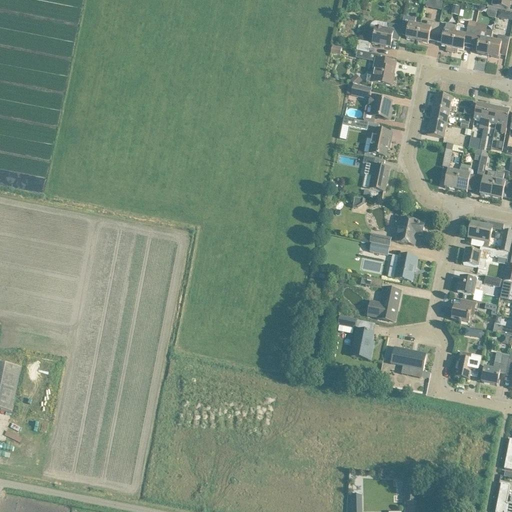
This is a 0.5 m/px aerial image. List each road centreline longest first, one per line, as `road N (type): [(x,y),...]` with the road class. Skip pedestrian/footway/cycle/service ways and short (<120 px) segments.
road 1 (residential): [(427,70),(408,159),(425,197),(459,208)]
road 2 (unclassified): [(144,511),(0,484)]
road 3 (residential): [(436,333),(444,345),(441,393),(511,408)]
road 4 (residential): [(459,208),(436,333)]
